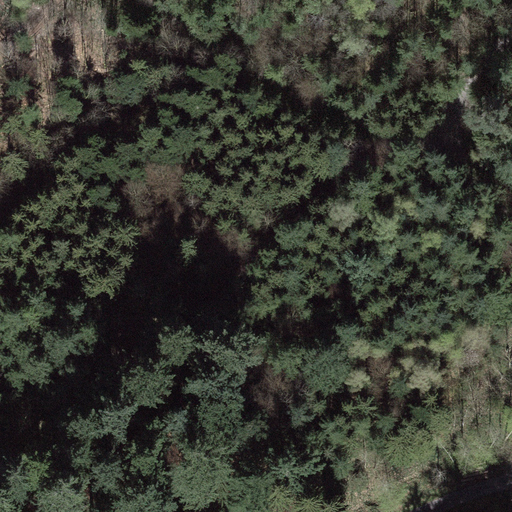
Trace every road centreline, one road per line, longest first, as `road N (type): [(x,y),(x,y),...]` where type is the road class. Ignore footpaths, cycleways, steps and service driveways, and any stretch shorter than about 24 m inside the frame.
road 1 (track): [(511,39),(421,144),(365,163),(207,315),(0,489)]
road 2 (track): [(151,0),(252,63),(459,160),(511,217)]
